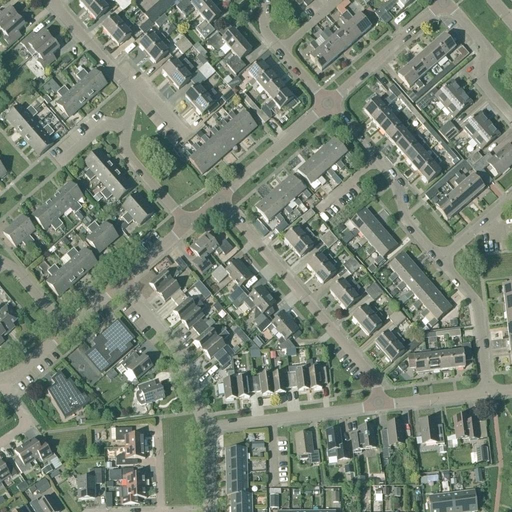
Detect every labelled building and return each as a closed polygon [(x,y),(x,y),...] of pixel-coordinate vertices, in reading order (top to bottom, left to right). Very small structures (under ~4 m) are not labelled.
[(87,12),(99,1),(98,0),(81,0),(78,3),(87,12)] [(100,0),(99,1),(87,12),(95,21),(107,10),(103,5),(108,1),(107,0),(100,0)] [(128,0),(127,0),(119,7),(123,12),(132,4),(128,0)] [(164,13),(169,9),(161,0),(157,4),(164,13)] [(169,9),(172,5),(167,0),(161,0),(169,9)] [(199,16),(211,6),(205,0),(197,0),(191,6),(186,0),(185,0),(176,8),(185,19),(194,10),(199,16)] [(390,0),(374,15),(377,18),(384,12),(386,14),(397,4),(403,10),(414,0),(390,0)] [(160,16),(164,13),(157,4),(153,8),(160,16)] [(220,16),(211,6),(199,16),(205,22),(195,30),(204,41),(214,32),(209,26),(220,16)] [(339,6),(336,9),(343,17),(346,14),(343,10),(339,6)] [(156,20),(160,16),(153,8),(149,11),(156,20)] [(0,30),(1,32),(17,18),(9,9),(1,15),(0,13),(0,30)] [(369,9),(365,12),(370,17),(373,14),(369,9)] [(151,25),(156,20),(149,11),(143,16),(148,21),(151,25)] [(359,15),(352,21),(346,14),(343,17),(361,38),(371,29),(359,15)] [(158,29),(168,20),(164,16),(154,25),(158,29)] [(339,32),(351,46),(361,38),(343,17),(339,20),(345,27),(339,32)] [(17,18),(1,32),(5,37),(2,40),(9,48),(21,37),(17,33),(25,26),(17,18)] [(110,38),(128,23),(124,19),(119,23),(115,18),(102,29),(110,38)] [(152,26),(151,25),(148,21),(138,30),(142,35),(152,26)] [(128,23),(110,38),(118,47),(131,36),(126,31),(131,27),(128,23)] [(341,55),(351,46),(339,32),(333,37),(327,30),(323,34),(341,55)] [(35,55),(51,40),(43,31),(36,38),(32,34),(20,45),(27,53),(31,57),(35,54),(35,55)] [(231,52),(242,42),(233,32),(222,41),(217,35),(207,44),(207,48),(211,48),(216,54),(225,46),(231,52)] [(341,55),(323,34),(319,37),(325,44),(319,49),(319,50),(331,63),(341,55)] [(147,56),(164,40),(160,36),(156,40),(151,35),(139,47),(147,56)] [(443,37),(434,45),(445,58),(454,50),(443,37)] [(178,51),(187,43),(184,38),(174,47),(178,51)] [(51,40),(35,55),(39,60),(36,63),(43,71),(56,60),(52,56),(59,49),(51,40)] [(164,40),(147,56),(155,65),(168,54),(163,49),(168,45),(164,40)] [(242,42),(231,52),(236,58),(226,66),(235,76),(245,67),(240,61),(251,52),(242,42)] [(319,50),(319,49),(313,42),(309,46),(315,53),(309,58),(321,72),(331,63),(319,50)] [(187,43),(178,51),(182,56),(192,48),(187,43)] [(425,53),(436,66),(445,58),(434,45),(425,53)] [(416,60),(427,73),(436,66),(425,53),(416,60)] [(67,56),(62,60),(66,65),(71,61),(67,56)] [(452,64),(455,67),(463,60),(460,56),(452,64)] [(427,73),(416,60),(407,68),(418,81),(427,73)] [(174,61),(162,72),(170,82),(183,70),(186,68),(189,65),(185,61),(179,66),(174,61)] [(256,84),(269,72),(261,63),(248,74),(252,80),(248,84),(251,88),(256,84)] [(201,77),(210,69),(206,64),(196,73),(201,77)] [(445,75),(455,67),(452,64),(442,72),(445,75)] [(186,68),(170,82),(178,91),(191,80),(186,74),(192,69),(189,65),(186,68)] [(397,76),(409,89),(413,85),(418,90),(422,87),(418,82),(418,81),(407,68),(397,76)] [(210,69),(201,77),(205,82),(215,74),(210,69)] [(79,74),(96,94),(106,85),(94,72),(88,77),(83,71),(79,74)] [(264,93),(277,82),(269,72),(256,84),(264,93)] [(436,83),(445,75),(442,72),(433,80),(436,83)] [(87,102),(96,94),(79,74),(76,77),(81,83),(75,89),(87,102)] [(236,78),(226,87),(230,91),(231,91),(240,83),(236,78)] [(427,91),(436,83),(433,80),(424,88),(427,91)] [(34,81),(30,85),(36,92),(40,88),(34,81)] [(52,81),(48,84),(57,94),(60,91),(61,91),(52,81)] [(272,102),(284,91),(277,82),(264,93),(272,102)] [(452,82),(438,95),(434,90),(415,106),(420,112),(430,103),(431,104),(437,104),(438,103),(444,109),(462,93),(452,82)] [(397,99),(401,96),(392,86),(387,90),(392,96),(396,100),(397,99)] [(193,108),(206,96),(197,87),(185,98),(193,108)] [(87,102),(75,89),(69,94),(64,88),(61,91),(60,91),(77,111),(87,102)] [(417,100),(427,91),(424,88),(414,96),(417,100)] [(68,119),(77,111),(60,91),(57,94),(62,100),(56,105),(68,119)] [(221,99),(225,103),(234,95),(231,91),(230,91),(221,99)] [(284,91),(272,102),(266,107),(269,111),(275,106),(280,111),(293,100),(284,91)] [(201,117),(206,112),(209,115),(218,107),(215,103),(214,105),(209,100),(214,96),(210,92),(206,96),(193,108),(201,117)] [(471,104),(462,93),(444,109),(453,120),(471,104)] [(248,107),(251,104),(244,95),(240,98),(248,107)] [(370,106),(364,112),(372,121),(387,108),(391,104),(387,100),(381,105),(372,96),(366,101),(370,106)] [(392,96),(387,100),(391,104),(396,100),(392,96)] [(405,108),(408,105),(401,96),(397,99),(405,108)] [(256,116),(261,112),(259,113),(251,104),(248,107),(256,116)] [(413,117),(416,114),(408,105),(405,108),(413,117)] [(6,119),(14,128),(34,111),(31,107),(24,113),(19,107),(6,119)] [(392,119),(388,114),(390,112),(387,108),(372,121),(380,130),(392,119)] [(37,115),(34,111),(14,128),(22,138),(36,126),(31,120),(37,115)] [(261,112),(256,116),(264,125),(269,121),(261,112)] [(227,116),(233,122),(234,122),(247,136),(256,128),(243,113),(237,119),(231,113),(227,116)] [(421,126),(424,123),(416,114),(413,117),(421,126)] [(471,141),(490,125),(480,114),(462,130),(471,141)] [(380,130),(387,139),(400,128),(392,119),(380,130)] [(234,122),(233,122),(228,127),(222,121),(218,124),(224,130),(225,129),(238,144),(247,136),(234,122)] [(39,123),(36,126),(41,132),(44,129),(39,123)] [(400,128),(387,139),(395,148),(408,137),(404,132),(409,127),(406,123),(400,128)] [(429,135),(432,132),(424,123),(421,126),(429,135)] [(443,138),(453,129),(448,123),(438,132),(443,138)] [(490,125),(471,141),(481,151),(499,136),(490,125)] [(36,126),(22,138),(31,147),(50,130),(47,126),(44,129),(41,132),(36,126)] [(225,129),(224,130),(219,135),(213,129),(209,132),(215,138),(216,137),(229,152),(238,144),(225,129)] [(453,129),(443,138),(447,143),(458,134),(453,129)] [(31,147),(39,157),(53,145),(47,139),(54,134),(50,130),(31,147)] [(437,144),(440,141),(432,132),(429,135),(437,144)] [(216,137),(215,138),(210,143),(204,137),(200,140),(206,146),(207,145),(220,160),(229,152),(216,137)] [(408,137),(395,148),(403,157),(422,141),(418,137),(412,142),(408,137)] [(334,140),(324,148),(337,163),(338,162),(344,157),(349,163),(353,160),(347,153),(346,154),(334,140)] [(424,155),(419,149),(425,145),(422,141),(403,157),(411,166),(424,155)] [(445,153),(448,150),(440,141),(437,144),(445,153)] [(207,145),(206,146),(200,151),(195,145),(191,148),(197,154),(198,153),(211,168),(220,160),(207,145)] [(498,177),(511,164),(511,150),(508,146),(492,160),(488,154),(471,169),(472,170),(477,176),(488,166),(498,177)] [(328,171),(329,170),(335,165),(340,171),(344,168),(338,162),(337,163),(324,148),(315,156),(328,171)] [(448,150),(445,153),(453,162),(456,159),(448,150)] [(87,179),(106,161),(98,152),(84,163),(90,170),(83,175),(87,179)] [(198,153),(197,154),(191,159),(186,152),(182,156),(188,162),(189,162),(202,176),(211,168),(198,153)] [(470,168),(481,159),(476,153),(466,162),(470,168)] [(432,164),(431,164),(437,159),(434,155),(428,160),(424,155),(411,166),(419,175),(432,164)] [(319,178),(320,177),(326,173),(331,179),(335,176),(329,170),(328,171),(315,156),(306,164),(319,178)] [(96,177),(101,183),(115,171),(106,161),(87,179),(90,182),(96,177)] [(463,162),(460,164),(464,168),(463,169),(467,174),(472,170),(471,169),(470,168),(466,162),(464,161),(463,162)] [(317,181),(322,187),(326,184),(320,177),(319,178),(306,164),(297,172),(310,186),(317,181)] [(432,164),(419,175),(427,185),(440,173),(432,164)] [(451,172),(455,176),(463,169),(464,168),(460,164),(451,172)] [(103,198),(123,180),(115,171),(101,183),(106,189),(100,194),(103,198)] [(445,184),(455,176),(451,172),(442,180),(445,184)] [(335,176),(331,179),(337,186),(341,183),(335,176)] [(291,177),(282,185),(295,200),(296,199),(301,194),(307,200),(310,197),(305,190),(304,191),(299,186),(291,177)] [(463,185),(474,198),(483,190),(472,177),(463,185)] [(112,196),(118,202),(131,190),(123,180),(103,198),(106,201),(112,196)] [(437,191),(445,184),(442,180),(434,188),(437,191)] [(61,192),(78,212),(81,209),(76,203),(82,197),(70,184),(61,192)] [(332,191),(326,184),(322,188),(328,195),(332,191)] [(286,208),(287,207),(292,202),(298,208),(301,205),(296,199),(295,200),(282,185),(273,193),(286,208)] [(465,206),(474,198),(463,185),(454,193),(465,206)] [(436,192),(437,191),(434,188),(424,196),(428,201),(437,193),(436,192)] [(61,192),(51,201),(63,214),(69,209),(74,215),(78,212),(61,192)] [(277,216),(278,215),(283,210),(289,216),(292,213),(287,207),(286,208),(273,193),(264,201),(277,216)] [(445,195),(442,198),(456,214),(465,206),(454,193),(449,198),(447,195),(445,195)] [(102,199),(98,195),(93,199),(96,202),(97,203),(102,199)] [(125,222),(145,205),(136,195),(122,207),(128,213),(122,219),(125,222)] [(447,222),(456,214),(442,198),(439,200),(439,202),(441,204),(435,209),(437,211),(441,216),(447,222)] [(42,209),(59,229),(62,226),(57,219),(63,214),(51,201),(42,209)] [(274,218),(280,224),(283,221),(278,215),(277,216),(264,201),(255,209),(268,224),(274,218)] [(134,220),(139,226),(153,215),(145,205),(125,222),(128,226),(134,220)] [(301,205),(298,208),(303,215),(307,212),(301,205)] [(118,212),(121,217),(127,214),(123,208),(118,212)] [(59,229),(42,209),(32,217),(44,231),(50,226),(55,232),(59,229)] [(353,239),(359,234),(358,233),(373,220),(365,210),(350,224),(356,230),(350,235),(353,239)] [(304,224),(314,216),(309,211),(300,219),(304,224)] [(78,213),(74,216),(80,222),(83,219),(78,213)] [(23,217),(13,226),(30,246),(34,243),(28,236),(35,231),(23,217)] [(358,233),(359,234),(364,239),(358,244),(361,248),(367,243),(366,242),(381,229),(373,220),(358,233)] [(283,222),(274,230),(278,235),(287,227),(283,222)] [(94,223),(90,227),(108,246),(117,238),(105,224),(99,230),(94,223)] [(27,249),(30,246),(13,226),(3,234),(15,248),(21,243),(27,249)] [(98,255),(108,246),(90,227),(87,230),(92,236),(86,241),(98,255)] [(263,227),(257,232),(263,238),(268,233),(263,227)] [(292,250),(310,234),(306,230),(301,235),(296,229),(284,241),(292,250)] [(366,242),(367,243),(372,248),(365,254),(369,257),(375,252),(374,251),(389,238),(381,229),(366,242)] [(323,246),(333,237),(328,232),(319,241),(323,246)] [(310,234),(292,250),(300,259),(313,248),(308,242),(313,238),(310,234)] [(349,234),(341,240),(346,245),(353,239),(350,235),(349,234)] [(198,242),(210,256),(215,252),(218,256),(222,253),(224,256),(232,250),(224,241),(217,247),(206,235),(198,242)] [(333,237),(323,246),(327,250),(337,242),(333,237)] [(374,251),(375,252),(379,257),(373,263),(377,266),(383,261),(382,260),(397,247),(389,238),(374,251)] [(205,260),(210,256),(198,242),(190,250),(199,260),(193,265),(202,276),(212,267),(205,260)] [(70,253),(87,272),(97,264),(85,250),(79,256),(73,249),(70,253)] [(87,272),(70,253),(61,260),(66,267),(65,267),(77,281),(87,272)] [(306,266),(314,276),(332,261),(328,257),(324,261),(319,255),(306,266)] [(397,277),(412,264),(404,255),(388,268),(394,274),(388,280),(391,283),(398,278),(397,277)] [(157,295),(172,281),(186,268),(178,259),(174,263),(178,268),(168,277),(164,272),(149,285),(157,295)] [(346,272),(356,263),(351,259),(342,267),(346,272)] [(232,281),(245,269),(238,261),(227,270),(223,266),(211,276),(218,284),(228,276),(232,281)] [(332,261),(314,276),(323,285),(335,274),(331,269),(336,265),(332,261)] [(356,263),(346,272),(350,277),(360,268),(356,263)] [(397,277),(398,278),(402,283),(396,289),(399,293),(405,287),(404,286),(420,273),(412,264),(397,277)] [(77,281),(65,267),(60,272),(54,266),(51,269),(68,289),(77,281)] [(372,266),(367,270),(371,275),(376,270),(372,266)] [(68,289),(51,269),(47,272),(52,279),(46,284),(58,298),(68,289)] [(236,301),(246,292),(241,287),(252,278),(245,269),(232,281),(236,286),(231,290),(234,293),(231,295),(236,301)] [(404,286),(405,287),(410,293),(404,298),(407,302),(413,296),(412,295),(427,282),(420,273),(404,286)] [(174,304),(183,296),(181,294),(179,291),(180,291),(172,281),(157,295),(165,304),(170,299),(174,304)] [(337,302),(356,286),(352,282),(346,287),(342,282),(329,293),(337,302)] [(412,295),(413,296),(418,302),(412,307),(415,311),(421,305),(420,304),(435,291),(427,282),(412,295)] [(199,283),(194,287),(205,301),(210,296),(199,283)] [(369,298),(379,289),(374,284),(364,293),(369,298)] [(356,286),(337,302),(345,311),(358,300),(361,297),(357,292),(360,290),(356,286)] [(504,301),(511,299),(511,286),(502,287),(504,301)] [(255,308),(268,296),(261,287),(250,297),(246,292),(236,301),(240,306),(243,304),(246,307),(251,303),(255,308)] [(379,289),(369,298),(373,302),(382,294),(379,289)] [(420,304),(421,305),(426,311),(420,316),(423,320),(429,314),(428,313),(443,300),(435,291),(420,304)] [(181,322),(201,304),(197,300),(192,304),(188,300),(187,300),(183,296),(174,304),(178,308),(172,313),(181,322)] [(253,322),(258,328),(269,319),(264,314),(275,304),(268,296),(255,308),(254,316),(253,322)] [(403,297),(397,302),(401,307),(407,302),(404,298),(403,297)] [(428,313),(429,314),(434,320),(428,325),(431,329),(438,323),(437,322),(451,310),(443,300),(428,313)] [(196,333),(205,325),(202,322),(201,321),(204,318),(199,313),(204,309),(201,304),(181,322),(188,331),(192,329),(196,333)] [(0,328),(6,336),(15,328),(12,325),(18,320),(7,307),(0,312),(0,328)] [(360,328),(377,313),(374,310),(370,313),(365,308),(352,319),(360,328)] [(392,324),(401,315),(397,310),(387,319),(392,324)] [(377,313),(360,328),(368,337),(381,326),(376,321),(381,317),(377,313)] [(278,334),(291,322),(284,314),(273,324),(269,319),(258,328),(263,333),(266,330),(269,334),(274,330),(278,334)] [(401,315),(392,324),(396,328),(405,320),(401,315)] [(202,352),(217,339),(209,329),(214,325),(210,320),(208,322),(205,325),(196,333),(199,338),(194,342),(202,352)] [(291,322),(278,334),(282,339),(277,343),(280,346),(278,348),(280,351),(295,349),(287,341),(292,337),(295,340),(301,335),(298,332),(299,331),(291,322)] [(101,374),(130,348),(127,345),(133,340),(118,323),(94,344),(97,348),(86,357),(101,374)] [(420,324),(415,329),(418,333),(419,333),(424,329),(420,324)] [(217,363),(226,355),(222,351),(225,348),(221,343),(228,336),(225,332),(217,339),(202,352),(210,361),(213,358),(217,363)] [(383,355),(400,339),(397,335),(392,339),(388,334),(375,345),(383,355)] [(400,339),(383,355),(391,364),(404,353),(399,347),(403,343),(400,339)] [(410,352),(420,344),(416,339),(406,347),(410,352)] [(250,352),(259,351),(250,342),(249,343),(248,343),(250,352)] [(450,354),(452,371),(464,369),(463,363),(472,362),(470,345),(460,346),(461,352),(450,354)] [(225,348),(222,351),(226,355),(230,359),(232,357),(235,355),(227,346),(225,348)] [(416,375),(428,374),(425,352),(420,353),(421,357),(414,358),(413,356),(407,356),(409,369),(415,368),(416,375)] [(440,372),(438,355),(430,356),(430,352),(425,352),(428,374),(440,372)] [(140,360),(135,354),(121,366),(126,372),(128,371),(136,381),(152,367),(143,357),(140,360)] [(440,372),(452,371),(450,354),(438,355),(440,372)] [(230,362),(230,359),(226,355),(217,363),(223,369),(230,362)] [(306,364),(310,391),(322,390),(321,386),(327,385),(325,369),(319,370),(318,367),(317,365),(312,366),(311,361),(306,362),(306,364)] [(297,393),(310,391),(306,364),(299,365),(300,372),(295,373),(295,374),(289,374),(291,389),(297,389),(297,393)] [(406,369),(402,365),(398,369),(402,373),(406,369)] [(112,371),(106,377),(110,382),(116,376),(112,371)] [(237,400),(235,380),(234,372),(228,373),(229,381),(223,382),(225,402),(237,400)] [(67,384),(59,374),(51,381),(55,385),(47,392),(64,420),(82,410),(90,404),(84,397),(81,399),(74,390),(75,389),(69,382),(67,384)] [(291,389),(289,374),(283,375),(283,374),(271,376),(273,396),(286,394),(285,390),(291,389)] [(261,397),(273,396),(271,376),(259,377),(259,378),(253,379),(255,394),(261,393),(261,397)] [(255,394),(253,379),(247,380),(247,379),(235,380),(237,400),(249,399),(249,394),(255,394)] [(145,406),(164,399),(160,387),(156,388),(154,382),(137,388),(139,394),(137,395),(137,396),(137,398),(137,400),(138,402),(138,404),(139,405),(140,406),(141,407),(145,405),(145,406)] [(467,423),(467,419),(454,420),(456,441),(469,439),(469,442),(477,441),(475,422),(467,423)] [(434,427),(433,423),(420,425),(422,445),(435,444),(435,446),(444,445),(441,426),(434,427)] [(485,423),(478,424),(480,440),(487,439),(485,423)] [(383,450),(390,449),(390,447),(403,446),(400,425),(387,427),(387,431),(380,432),(383,450)] [(353,455),(361,454),(361,452),(376,450),(373,427),(357,429),(358,436),(350,437),(353,455)] [(124,449),(144,448),(144,436),(132,437),(131,430),(115,430),(115,443),(124,442),(124,449)] [(341,449),(339,431),(325,432),(328,452),(336,451),(337,462),(349,461),(347,448),(341,449)] [(312,453),(310,434),(295,436),(297,457),(307,456),(309,465),(319,464),(318,452),(312,453)] [(24,446),(34,461),(39,458),(42,462),(51,456),(43,443),(38,447),(34,440),(24,446)] [(29,465),(34,461),(24,446),(14,452),(18,457),(12,461),(21,475),(31,468),(29,465)] [(145,460),(144,448),(124,449),(125,456),(120,456),(116,458),(116,467),(133,467),(132,461),(145,460)] [(475,449),(476,464),(487,463),(485,448),(475,449)] [(225,462),(246,462),(246,450),(225,451),(225,462)] [(390,452),(390,450),(381,451),(381,453),(382,453),(382,459),(389,458),(389,455),(391,455),(391,452),(390,452)] [(0,461),(0,482),(0,483),(10,477),(11,479),(17,476),(9,463),(3,467),(0,462),(0,461)] [(226,474),(246,473),(246,462),(225,462),(226,474)] [(49,466),(41,471),(45,476),(52,471),(49,466)] [(345,475),(353,474),(352,466),(344,467),(345,475)] [(126,488),(146,488),(145,476),(133,476),(133,470),(120,470),(121,482),(126,482),(126,488)] [(78,500),(94,500),(94,486),(101,486),(101,471),(89,471),(89,480),(78,480),(78,500)] [(226,485),(247,485),(246,473),(226,474),(226,485)] [(40,495),(50,488),(44,480),(34,486),(40,495)] [(230,497),(247,496),(247,485),(226,485),(226,497),(230,497)] [(146,488),(126,488),(126,495),(121,495),(122,507),(139,506),(139,500),(146,500),(146,488)] [(462,494),(464,511),(476,511),(474,492),(462,494)] [(453,511),(464,511),(462,494),(451,495),(453,511)] [(453,511),(451,495),(440,497),(441,511),(453,511)] [(231,508),(251,508),(251,496),(247,496),(230,497),(231,508)] [(36,500),(29,505),(33,511),(57,511),(48,497),(38,504),(36,500)] [(441,511),(440,497),(428,498),(429,511),(441,511)]
